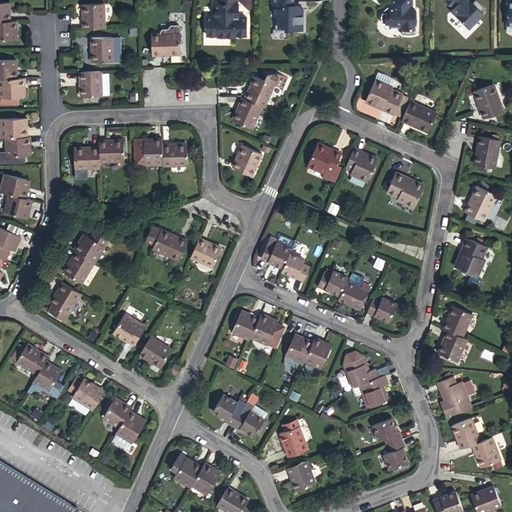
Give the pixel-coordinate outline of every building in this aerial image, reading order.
[(238,0),(213,0),(214,18),(206,18),(206,35),(218,35),(218,37),(236,37),(236,36),(247,36),(247,18),(240,18),(240,5),(239,5),(238,0)] [(294,6),(294,0),(274,0),(274,4),(277,7),(277,6),(277,17),(280,17),(280,27),(287,27),(287,30),(303,30),(304,10),(300,6),(294,6)] [(414,7),(413,0),(391,0),(391,14),(384,14),(383,17),(383,19),(383,20),(383,22),(384,24),(391,24),(391,29),(404,29),(404,34),(405,34),(407,35),(411,35),(413,35),(415,34),(416,34),(416,24),(418,24),(418,11),(414,7)] [(445,0),(445,1),(455,10),(453,12),(472,30),(484,17),(481,14),(482,13),(486,9),(477,1),(473,5),(468,0),(445,0)] [(0,5),(0,24),(11,24),(11,5),(0,5)] [(82,30),(103,29),(101,5),(81,6),(82,30)] [(11,24),(0,24),(0,43),(20,43),(19,23),(11,24)] [(160,36),(151,36),(152,56),(179,55),(179,30),(177,27),(170,28),(168,30),(168,31),(162,31),(159,33),(160,36)] [(109,44),(109,38),(90,39),(91,63),(117,62),(116,44),(109,44)] [(0,81),(2,82),(18,81),(17,62),(0,62),(0,81)] [(99,72),(78,73),(80,99),(101,99),(100,82),(99,77),(99,72)] [(273,85),(272,86),(282,90),(287,79),(277,75),(265,76),(263,81),(273,85)] [(374,75),(372,81),(391,88),(393,82),(374,75)] [(261,106),(264,107),(272,86),(273,85),(263,81),(254,77),(245,98),(261,106)] [(491,78),(470,86),(481,114),(502,107),(491,78)] [(18,81),(2,82),(3,99),(26,99),(25,81),(18,81)] [(108,81),(100,82),(101,99),(109,98),(108,81)] [(391,88),(372,81),(363,103),(393,116),(395,111),(400,113),(407,95),(391,88)] [(439,106),(413,95),(403,119),(428,129),(439,106)] [(251,129),(261,106),(245,98),(242,97),(231,121),(251,129)] [(8,139),(8,140),(28,139),(27,121),(6,122),(7,139),(8,139)] [(504,140),(483,136),(477,162),(498,166),(504,140)] [(28,139),(8,140),(9,158),(33,157),(31,139),(28,139)] [(163,147),(163,140),(144,141),(146,164),(164,164),(163,147)] [(125,144),(100,145),(100,151),(101,165),(126,164),(125,144)] [(334,151),(316,144),(307,162),(327,170),(328,167),(334,169),(341,152),(334,149),(334,151)] [(164,164),(164,168),(188,168),(187,145),(165,146),(165,147),(163,147),(164,164)] [(261,154),(242,146),(232,169),(251,178),(261,154)] [(378,157),(354,147),(346,164),(355,168),(354,170),(369,177),(378,157)] [(75,172),(100,171),(101,165),(100,151),(74,152),(75,172)] [(426,184),(398,171),(389,190),(399,195),(398,197),(417,204),(426,184)] [(10,176),(5,195),(10,196),(27,200),(33,183),(10,176)] [(498,197),(479,189),(468,215),(487,223),(498,197)] [(28,221),(34,202),(27,200),(10,196),(5,214),(28,221)] [(0,258),(5,260),(7,261),(13,249),(14,250),(16,248),(17,249),(22,238),(0,228),(0,258)] [(76,253),(95,264),(109,241),(93,232),(90,238),(83,235),(74,251),(76,253)] [(188,243),(162,232),(154,250),(179,261),(188,243)] [(489,244),(470,238),(460,269),(482,276),(488,258),(485,258),(489,244)] [(221,250),(199,240),(191,259),(213,268),(221,250)] [(284,266),(291,252),(292,248),(276,241),(275,244),(268,241),(261,256),(284,266)] [(284,266),(283,269),(303,279),(310,264),(302,261),(304,258),(291,252),(284,266)] [(81,286),(95,264),(76,253),(63,275),(81,286)] [(350,277),(351,274),(336,267),(335,270),(327,267),(320,281),(343,293),(350,277)] [(343,293),(342,295),(363,305),(371,289),(363,286),(364,284),(350,277),(343,293)] [(66,317),(80,294),(62,283),(49,306),(66,317)] [(376,292),(369,308),(391,318),(399,299),(385,292),(384,296),(376,292)] [(454,306),(443,329),(449,332),(465,339),(475,316),(454,306)] [(253,335),(260,316),(243,308),(231,333),(250,341),(253,335)] [(269,316),(262,312),(260,316),(253,335),(267,342),(276,322),(268,318),(269,316)] [(146,327),(123,313),(113,330),(135,345),(146,327)] [(308,358),(315,339),(297,331),(287,353),(286,356),(285,362),(287,367),(292,371),(296,373),(302,360),(306,362),(308,358)] [(459,363),(470,341),(465,339),(449,332),(439,354),(459,363)] [(153,334),(141,355),(162,367),(174,346),(153,334)] [(334,342),(317,335),(315,339),(308,358),(324,364),(334,342)] [(47,361),(49,358),(31,347),(29,351),(26,357),(18,371),(35,382),(47,361)] [(24,348),(20,354),(26,357),(29,351),(24,348)] [(367,353),(360,348),(350,352),(347,361),(367,353)] [(347,361),(354,386),(357,383),(358,383),(380,375),(377,367),(369,369),(368,366),(370,364),(367,353),(347,361)] [(239,359),(230,354),(226,363),(235,367),(239,359)] [(35,382),(34,385),(48,394),(63,371),(47,361),(35,382)] [(171,371),(180,375),(184,365),(176,361),(171,371)] [(385,382),(384,374),(380,375),(358,383),(365,406),(387,399),(383,387),(380,388),(379,384),(385,382)] [(435,380),(438,388),(443,387),(446,398),(441,399),(439,400),(444,416),(471,405),(462,380),(456,382),(456,384),(455,383),(453,375),(435,380)] [(70,398),(94,412),(106,392),(83,377),(70,398)] [(443,387),(438,388),(441,399),(446,398),(443,387)] [(241,400),(249,405),(251,401),(254,394),(247,389),(241,400)] [(229,424),(241,400),(235,396),(234,399),(220,390),(210,410),(223,418),(222,420),(229,424)] [(128,410),(130,406),(112,395),(98,419),(117,430),(128,410)] [(249,405),(241,400),(229,424),(237,429),(238,427),(252,437),(262,418),(261,417),(247,408),(249,405)] [(265,410),(251,401),(249,405),(247,408),(261,417),(265,410)] [(117,430),(115,434),(129,443),(141,423),(130,416),(132,413),(128,410),(117,430)] [(130,416),(141,423),(144,420),(132,413),(130,416)] [(384,445),(401,438),(398,430),(395,431),(389,416),(370,423),(376,439),(381,437),(384,445)] [(474,443),(482,440),(474,418),(453,425),(461,448),(474,443)] [(298,431),(278,438),(286,462),(307,455),(298,431)] [(503,460),(494,436),(482,440),(474,443),(483,468),(503,460)] [(403,444),(401,438),(384,445),(386,451),(381,453),(387,468),(406,461),(400,446),(403,444)] [(188,487),(199,467),(182,457),(169,480),(186,490),(188,487)] [(79,511),(83,508),(0,458),(0,511),(79,511)] [(199,467),(188,487),(202,496),(217,472),(202,463),(199,467)] [(306,465),(287,472),(296,497),(315,490),(306,465)] [(474,499),(478,511),(502,503),(495,484),(470,493),(472,496),(473,497),(474,499)] [(237,511),(245,499),(225,487),(214,507),(223,511),(237,511)] [(432,501),(436,511),(461,511),(454,493),(432,501)]
